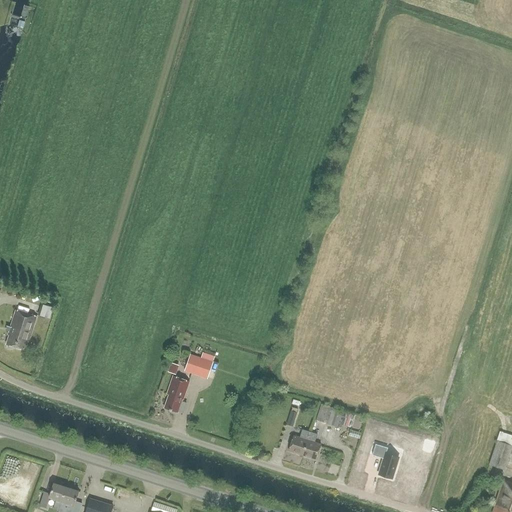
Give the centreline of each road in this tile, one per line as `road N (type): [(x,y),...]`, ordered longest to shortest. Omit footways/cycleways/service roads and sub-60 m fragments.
road 1 (unclassified): [(419,511),(0,374)]
road 2 (tertiary): [(259,511),(0,429)]
